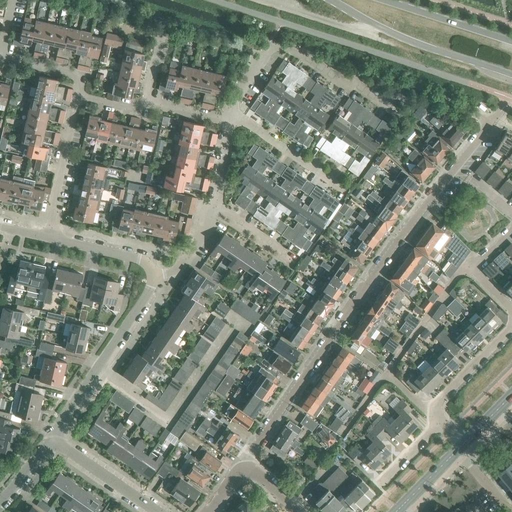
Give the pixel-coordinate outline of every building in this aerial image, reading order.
[(30,45),(31,40),(36,20),(24,18),(21,34),(15,32),(12,44),(23,47),(24,43),(30,45)] [(36,20),(31,40),(38,42),(37,45),(35,45),(33,57),(39,58),(47,23),(36,20)] [(53,45),(58,26),(47,23),(39,58),(45,59),(48,47),(46,47),(47,44),(53,45)] [(69,28),(58,26),(53,45),(60,47),(59,50),(58,50),(55,62),(61,63),(69,28)] [(69,49),(75,50),(76,50),(79,33),(80,33),(80,31),(69,28),(61,63),(67,65),(70,52),(68,52),(69,49)] [(76,69),(82,71),(91,36),(80,33),(79,33),(76,50),(75,50),(75,53),(81,54),(81,58),(79,57),(76,69)] [(109,46),(112,34),(106,33),(104,45),(109,46)] [(118,35),(112,34),(109,46),(110,46),(115,47),(118,35)] [(123,37),(118,35),(115,47),(120,49),(123,37)] [(91,36),(82,71),(89,72),(91,60),(90,60),(91,57),(97,58),(102,38),(91,36)] [(127,38),(124,50),(130,51),(133,39),(127,38)] [(133,39),(130,51),(136,52),(138,40),(133,39)] [(136,52),(141,54),(141,53),(144,42),(138,40),(136,52)] [(104,45),(101,56),(107,58),(110,46),(109,46),(104,45)] [(144,54),(141,53),(141,54),(136,52),(130,51),(124,50),(122,61),(146,66),(147,62),(143,61),(144,54)] [(266,84),(281,94),(298,69),(297,68),(298,67),(295,65),(294,66),(288,62),(288,63),(283,60),(277,69),(286,75),(281,83),(272,76),(266,84)] [(144,71),(146,66),(122,61),(119,72),(139,77),(140,70),(144,71)] [(176,90),(178,86),(177,86),(181,71),(180,71),(176,70),(177,67),(175,62),(171,61),(167,76),(162,74),(158,90),(169,92),(170,89),(176,90)] [(179,102),(185,103),(193,68),(181,66),(180,71),(181,71),(177,86),(178,86),(184,87),(183,90),(182,90),(179,102)] [(204,71),(193,68),(185,103),(191,105),(194,93),(192,92),(193,89),(199,91),(204,71)] [(291,89),(296,82),(305,88),(312,79),(307,76),(308,76),(302,72),(303,70),(300,68),(299,70),(298,69),(281,94),(295,103),(300,96),(291,89)] [(201,107),(207,109),(215,74),(204,71),(199,91),(206,92),(205,95),(204,95),(201,107)] [(117,83),(140,89),(142,84),(137,83),(139,77),(119,72),(117,83)] [(215,74),(207,109),(213,110),(216,98),(214,98),(215,94),(222,96),(226,76),(215,74)] [(36,87),(71,95),(73,89),(61,87),(60,88),(57,87),(59,80),(39,76),(36,87)] [(310,102),(300,96),(295,103),(309,113),(326,89),(325,88),(326,86),(323,84),(322,86),(316,82),(312,79),(305,88),(315,95),(310,102)] [(0,103),(5,105),(10,85),(11,81),(6,80),(5,82),(0,80),(0,103)] [(14,82),(11,93),(17,94),(18,90),(19,83),(14,82)] [(139,93),(140,89),(117,83),(114,82),(112,93),(108,93),(107,99),(119,102),(120,96),(131,99),(133,92),(139,93)] [(281,94),(266,84),(261,91),(271,98),(265,105),(256,99),(250,108),(254,111),(254,112),(260,116),(259,117),(262,119),(263,118),(264,118),(281,94)] [(70,101),(71,95),(36,87),(34,98),(51,102),(51,103),(53,103),(55,97),(58,97),(58,99),(70,101)] [(326,89),(309,113),(324,123),(329,116),(319,109),(325,102),(334,108),(340,99),(336,96),(336,95),(330,91),(331,90),(328,88),(327,89),(326,89)] [(11,93),(9,104),(17,106),(18,100),(19,95),(17,94),(11,93)] [(290,111),(295,103),(281,94),(264,118),(265,119),(264,121),(267,123),(268,121),(274,125),(278,128),(285,118),(275,112),(280,104),(290,111)] [(53,109),(50,109),(51,103),(51,102),(34,98),(31,98),(29,109),(64,117),(65,111),(53,108),(53,109)] [(329,120),(332,122),(346,132),(363,107),(362,106),(363,105),(360,103),(359,104),(354,100),(353,101),(349,98),(342,107),(352,113),(347,121),(335,112),(329,120)] [(295,103),(290,111),(299,117),(294,125),(285,118),(278,128),(283,130),(282,131),(288,135),(287,137),(290,139),(291,137),(292,138),(309,113),(295,103)] [(356,127),(361,120),(371,126),(377,117),(373,114),(367,110),(368,108),(365,106),(365,108),(363,107),(346,132),(360,141),(366,134),(356,127)] [(420,106),(414,114),(419,119),(426,111),(420,106)] [(62,123),(64,117),(29,109),(26,120),(46,124),(47,118),(51,119),(50,120),(62,123)] [(90,136),(96,137),(100,120),(101,118),(94,116),(95,113),(84,110),(81,122),(87,123),(85,135),(86,135),(85,135),(85,136),(85,137),(85,138),(86,138),(86,139),(87,139),(88,139),(89,139),(90,139),(90,138),(91,137),(90,136)] [(107,142),(113,113),(108,112),(106,121),(100,120),(96,137),(95,140),(107,142)] [(118,114),(113,113),(107,142),(118,145),(122,125),(116,124),(118,114)] [(318,131),(324,123),(309,113),(292,138),(293,139),(292,140),(295,142),(296,141),(302,145),(302,144),(307,147),(313,138),(304,132),(309,124),(318,131)] [(437,113),(433,117),(459,139),(461,136),(462,136),(465,133),(464,132),(465,131),(453,120),(449,124),(437,113)] [(413,115),(406,125),(412,130),(419,120),(413,115)] [(131,117),(128,127),(122,125),(118,145),(129,147),(136,118),(131,117)] [(366,134),(360,141),(375,151),(392,127),(391,126),(392,124),(389,122),(388,124),(382,120),(381,120),(377,117),(371,126),(380,133),(375,140),(366,134)] [(459,139),(433,117),(430,121),(438,128),(442,132),(439,136),(452,147),(453,145),(453,146),(457,142),(456,142),(459,139)] [(140,119),(136,118),(129,147),(140,150),(141,148),(140,148),(144,130),(138,129),(140,119)] [(48,132),(44,131),(46,124),(26,120),(24,131),(59,139),(60,133),(48,130),(48,132)] [(203,125),(183,121),(181,132),(216,140),(217,134),(205,131),(205,133),(201,132),(203,125)] [(329,156),(346,132),(332,122),(327,129),(336,136),(331,143),(322,137),(315,146),(320,149),(319,150),(325,154),(324,155),(327,157),(328,156),(329,156)] [(151,129),(145,128),(144,130),(140,148),(141,148),(152,150),(156,130),(157,126),(152,125),(151,129)] [(7,139),(9,128),(3,126),(1,138),(7,139)] [(410,136),(402,130),(398,134),(402,137),(406,141),(410,136)] [(435,134),(432,130),(427,135),(428,136),(425,140),(432,146),(443,156),(445,155),(446,155),(448,153),(448,151),(450,148),(436,136),(435,137),(434,135),(435,134)] [(57,145),(59,139),(24,131),(21,143),(28,144),(41,147),(41,146),(42,140),(45,141),(45,143),(57,145)] [(178,144),(180,144),(198,148),(199,142),(202,142),(202,144),(214,147),(216,140),(181,132),(178,144)] [(340,162),(344,165),(350,156),(341,150),(346,143),(355,149),(360,141),(346,132),(329,156),(330,157),(329,159),(332,161),(333,159),(339,163),(340,162)] [(509,154),(506,158),(506,159),(511,150),(511,135),(511,136),(511,137),(505,134),(506,132),(505,133),(504,133),(493,151),(501,156),(503,153),(505,154),(506,152),(509,154)] [(399,141),(402,137),(398,134),(390,143),(394,147),(398,150),(403,144),(399,141)] [(442,159),(442,158),(443,156),(432,146),(425,140),(418,148),(436,165),(439,161),(440,161),(442,159)] [(356,175),(358,176),(375,151),(360,141),(355,149),(365,156),(359,163),(350,156),(344,165),(348,168),(348,169),(353,173),(352,175),(355,177),(356,175)] [(394,147),(390,143),(384,151),(388,154),(394,147)] [(46,155),(48,148),(41,146),(41,147),(28,144),(25,155),(37,158),(35,163),(47,166),(50,156),(46,155)] [(178,155),(213,163),(214,157),(202,154),(202,156),(199,155),(200,148),(198,148),(180,144),(178,155)] [(246,186),(251,178),(268,153),(267,152),(268,151),(265,149),(264,150),(259,146),(258,147),(254,144),(247,153),(257,159),(252,167),(247,163),(236,179),(243,183),(246,185),(246,186)] [(408,157),(416,164),(428,174),(429,173),(430,173),(432,171),(432,169),(435,166),(423,156),(422,157),(414,150),(408,157)] [(276,173),(282,164),(278,161),(278,160),(272,156),(273,155),(270,152),(269,154),(268,153),(251,178),(265,188),(271,180),(261,174),(266,166),(276,173)] [(211,169),(213,163),(178,155),(175,166),(195,171),(196,164),(200,165),(199,167),(211,169)] [(86,168),(85,174),(105,179),(107,167),(88,163),(83,162),(82,167),(86,168)] [(490,169),(482,162),(475,172),(481,177),(490,169)] [(46,172),(47,166),(35,163),(34,170),(46,172)] [(286,167),(282,164),(276,173),(285,179),(280,187),(271,180),(265,188),(280,198),(297,173),(296,172),(297,171),(294,169),(293,170),(287,166),(286,167)] [(373,164),(368,171),(373,174),(378,168),(373,164)] [(427,176),(428,174),(416,164),(409,173),(421,183),(424,179),(425,179),(427,177),(427,176)] [(385,165),(383,169),(395,178),(413,192),(416,189),(418,188),(419,186),(419,185),(419,184),(400,169),(397,174),(385,165)] [(197,178),(194,177),(195,171),(175,166),(173,177),(208,185),(209,179),(197,177),(197,178)] [(368,181),(373,174),(368,171),(364,177),(368,181)] [(280,198),(294,207),(299,200),(289,193),(294,186),(304,192),(310,183),(306,180),(307,180),(301,176),(302,174),(299,172),(298,174),(297,173),(280,198)] [(494,172),(486,181),(493,187),(501,179),(502,178),(494,172)] [(102,190),(105,179),(85,174),(84,180),(79,179),(78,184),(102,190)] [(206,191),(208,185),(173,177),(166,175),(163,187),(183,192),(184,185),(195,187),(194,189),(206,191)] [(413,195),(413,194),(413,193),(413,192),(395,178),(392,182),(391,181),(390,182),(382,176),(379,179),(388,185),(408,200),(411,196),(412,196),(413,195)] [(0,198),(2,199),(1,203),(6,204),(11,181),(0,177),(0,198)] [(260,195),(265,188),(251,178),(246,186),(246,185),(242,191),(234,203),(235,203),(234,205),(237,207),(238,206),(244,209),(249,212),(255,203),(250,199),(251,197),(251,195),(250,194),(248,192),(251,189),(260,195)] [(12,201),(18,203),(22,183),(11,181),(6,204),(11,206),(12,201)] [(511,186),(506,181),(498,191),(505,196),(511,188),(511,186)] [(24,204),(23,211),(27,212),(33,188),(34,186),(22,183),(18,203),(24,204)] [(308,206),(299,200),(294,207),(308,217),(325,192),(324,192),(325,190),(322,188),(321,190),(315,186),(310,183),(304,192),(313,199),(308,206)] [(81,190),(80,196),(100,201),(102,190),(78,184),(77,189),(81,190)] [(385,189),(393,194),(390,198),(402,208),(402,207),(403,207),(405,205),(405,204),(408,200),(388,185),(385,189)] [(44,191),(33,188),(27,212),(32,213),(33,209),(40,211),(42,199),(48,201),(51,189),(45,187),(44,191)] [(265,188),(260,195),(269,202),(264,209),(255,203),(249,212),(253,215),(259,220),(258,221),(261,223),(262,222),(263,222),(280,198),(265,188)] [(363,191),(359,188),(354,195),(358,198),(363,191)] [(330,194),(327,192),(326,193),(325,192),(308,217),(322,227),(328,219),(318,213),(323,206),(333,212),(339,203),(334,200),(335,199),(329,195),(330,194)] [(183,201),(195,204),(196,198),(184,195),(183,201)] [(378,214),(391,223),(395,219),(394,218),(396,215),(376,200),(369,195),(366,198),(376,206),(373,210),(378,214)] [(100,201),(80,196),(78,202),(72,201),(71,206),(95,211),(97,212),(100,201)] [(379,197),(376,200),(396,215),(399,212),(400,212),(402,209),(402,208),(390,198),(387,203),(379,197)] [(288,215),(294,207),(280,198),(263,222),(264,223),(263,224),(266,227),(267,225),(272,229),(273,228),(277,231),(283,222),(274,216),(279,209),(288,215)] [(194,209),(195,204),(183,201),(182,206),(194,209)] [(344,203),(338,211),(343,215),(349,207),(344,203)] [(92,223),(95,211),(71,206),(70,211),(74,211),(72,218),(92,223)] [(181,212),(193,215),(194,209),(182,206),(181,212)] [(294,207),(288,215),(298,221),(293,229),(283,222),(277,231),(281,234),(281,235),(287,239),(286,240),(289,243),(290,241),(291,242),(308,217),(294,207)] [(122,210),(121,215),(120,220),(114,219),(111,231),(122,233),(123,230),(129,231),(130,229),(134,211),(133,211),(122,209),(122,210)] [(145,212),(134,209),(133,211),(134,211),(130,229),(136,230),(135,234),(140,235),(145,212)] [(338,222),(343,215),(338,211),(333,219),(338,222)] [(361,211),(358,214),(383,232),(386,229),(386,230),(390,225),(377,215),(374,220),(366,214),(361,211)] [(156,214),(145,212),(140,235),(145,237),(146,232),(152,234),(156,214)] [(363,229),(365,231),(377,240),(378,240),(379,239),(381,237),(380,236),(383,232),(358,214),(358,213),(355,217),(366,225),(363,229)] [(157,242),(161,243),(167,219),(168,217),(156,214),(152,234),(158,235),(157,242)] [(178,221),(190,224),(192,218),(180,216),(178,221)] [(317,235),(322,227),(308,217),(291,242),(292,243),(291,244),(294,246),(295,245),(301,249),(301,248),(306,251),(312,242),(303,236),(308,228),(317,235)] [(174,242),(176,233),(177,227),(178,222),(167,219),(161,243),(166,244),(167,240),(174,242)] [(189,230),(190,224),(178,221),(178,222),(177,227),(189,230)] [(427,229),(427,230),(426,232),(444,245),(457,255),(450,264),(456,269),(470,251),(446,225),(441,230),(432,223),(431,226),(430,225),(427,229)] [(177,227),(176,233),(188,235),(189,230),(177,227)] [(377,240),(365,231),(362,235),(354,229),(350,228),(348,230),(352,233),(372,248),(375,244),(376,244),(377,242),(377,240)] [(439,252),(444,245),(426,232),(425,233),(424,233),(421,237),(422,237),(421,239),(439,252)] [(218,251),(225,255),(235,241),(234,240),(235,239),(232,237),(231,238),(224,233),(210,254),(214,257),(218,251)] [(354,246),(366,255),(368,255),(369,253),(369,251),(372,248),(352,233),(349,236),(353,239),(350,242),(354,246)] [(363,259),(366,255),(354,246),(343,237),(340,241),(351,250),(348,254),(360,263),(362,262),(363,260),(363,259)] [(433,260),(439,252),(421,239),(419,240),(416,244),(416,245),(415,246),(433,260)] [(232,260),(227,266),(231,269),(245,248),(239,244),(240,242),(237,240),(236,241),(235,241),(225,255),(232,260)] [(314,249),(320,253),(324,249),(317,245),(314,249)] [(239,265),(246,270),(256,255),(255,255),(256,253),(253,251),(252,252),(245,248),(231,269),(235,271),(239,265)] [(410,251),(410,253),(408,256),(426,270),(429,266),(425,262),(428,258),(414,248),(413,249),(412,249),(410,251)] [(508,261),(500,254),(494,260),(502,269),(509,262),(508,261)] [(264,266),(267,263),(260,258),(261,256),(258,255),(257,256),(256,255),(246,270),(253,275),(248,281),(252,283),(252,284),(264,266)] [(301,264),(305,267),(311,259),(306,256),(301,264)] [(429,266),(426,270),(408,256),(406,259),(404,259),(403,261),(403,263),(402,263),(411,270),(416,274),(419,270),(428,277),(434,269),(429,266)] [(331,262),(334,264),(351,276),(354,271),(355,272),(357,268),(357,267),(345,259),(342,263),(333,258),(331,262)] [(14,288),(26,290),(33,263),(20,260),(17,275),(11,274),(6,292),(13,293),(14,288)] [(45,266),(33,263),(26,290),(38,293),(37,299),(43,301),(48,282),(42,281),(45,266)] [(331,268),(324,263),(322,267),(346,283),(349,279),(349,280),(352,276),(351,276),(334,264),(331,268)] [(398,269),(396,271),(415,285),(418,281),(409,274),(411,270),(402,263),(401,265),(400,265),(398,267),(398,269)] [(214,271),(203,264),(200,269),(210,276),(214,271)] [(297,269),(302,272),(305,267),(300,264),(297,269)] [(447,278),(449,279),(449,278),(456,269),(450,264),(444,273),(447,278)] [(483,270),(491,279),(498,272),(489,264),(483,270)] [(270,270),(264,266),(252,284),(252,283),(249,287),(253,289),(258,283),(264,288),(275,273),(274,272),(275,271),(272,269),(270,270)] [(331,278),(328,283),(340,291),(341,291),(342,290),(344,288),(343,287),(346,283),(322,267),(320,266),(317,269),(331,278)] [(53,290),(65,293),(70,272),(57,269),(54,282),(48,280),(48,282),(43,301),(43,303),(49,304),(53,290)] [(189,279),(188,280),(203,291),(205,292),(210,285),(214,288),(216,284),(195,270),(191,276),(189,276),(187,278),(189,279)] [(408,294),(415,285),(396,271),(394,275),(392,275),(391,277),(391,278),(390,280),(399,286),(408,294)] [(432,271),(428,277),(436,283),(441,278),(432,271)] [(76,300),(80,301),(82,301),(85,289),(79,287),(82,275),(70,272),(65,293),(77,296),(76,300)] [(276,274),(275,273),(264,288),(271,293),(267,299),(271,301),(285,280),(279,276),(279,274),(277,272),(276,274)] [(93,300),(102,302),(107,280),(94,277),(92,288),(86,287),(85,289),(82,301),(82,303),(92,306),(93,300)] [(340,291),(328,283),(326,281),(323,285),(313,278),(310,282),(335,299),(338,295),(339,295),(340,293),(340,291)] [(102,302),(104,302),(109,308),(119,310),(123,295),(117,294),(119,283),(107,280),(102,302)] [(185,285),(181,291),(185,294),(202,305),(204,302),(198,297),(203,291),(188,280),(187,281),(186,280),(184,283),(185,285)] [(333,302),(335,299),(310,282),(308,280),(305,284),(316,291),(313,295),(330,308),(334,303),(333,302)] [(404,294),(399,288),(389,281),(386,286),(384,286),(383,289),(383,290),(382,291),(399,302),(404,294)] [(511,282),(511,283),(509,281),(503,287),(511,296),(511,282)] [(293,294),(297,285),(290,282),(286,290),(293,294)] [(438,296),(443,289),(437,284),(433,290),(434,291),(438,296)] [(283,290),(278,297),(282,300),(287,293),(283,290)] [(402,305),(399,302),(382,291),(379,295),(378,295),(376,298),(376,299),(376,300),(385,307),(390,310),(393,305),(399,309),(402,305)] [(428,300),(432,303),(438,296),(434,291),(428,300)] [(325,314),(326,314),(329,309),(309,296),(306,300),(294,292),(292,296),(302,303),(323,317),(325,314)] [(206,308),(202,305),(185,294),(180,300),(179,300),(177,302),(178,303),(178,304),(192,314),(196,317),(201,311),(203,312),(206,308)] [(230,308),(235,312),(242,302),(237,298),(230,308)] [(464,308),(455,298),(450,303),(460,313),(464,308)] [(432,303),(426,299),(420,307),(425,311),(432,303)] [(371,305),(368,309),(379,316),(384,320),(390,310),(385,307),(376,300),(373,304),(371,305)] [(487,307),(479,315),(492,328),(500,320),(494,314),(499,310),(489,300),(484,305),(487,307)] [(227,313),(230,308),(220,301),(217,306),(227,313)] [(246,305),(242,302),(235,312),(240,315),(246,305)] [(302,303),(297,311),(317,325),(318,324),(319,325),(321,321),(320,321),(323,317),(302,303)] [(450,303),(446,307),(448,309),(456,317),(460,313),(450,303)] [(194,326),(187,321),(192,314),(178,304),(177,305),(175,304),(174,307),(175,308),(170,315),(191,329),(194,326)] [(448,309),(446,307),(443,304),(441,304),(439,307),(444,313),(448,309)] [(15,311),(3,308),(0,319),(0,320),(21,325),(24,313),(38,316),(39,310),(17,305),(15,311)] [(251,308),(250,308),(246,305),(240,315),(244,318),(251,308)] [(411,311),(418,316),(422,311),(416,305),(411,311)] [(213,311),(223,318),(227,313),(217,306),(213,311)] [(436,321),(444,313),(439,307),(432,316),(436,321)] [(244,318),(249,321),(256,311),(251,308),(244,318)] [(283,313),(291,319),(312,333),(315,329),(318,326),(317,325),(297,311),(294,315),(285,309),(283,313)] [(365,313),(365,315),(362,319),(376,328),(390,338),(391,338),(394,333),(381,324),(384,320),(379,316),(368,309),(365,313)] [(261,315),(256,311),(249,321),(254,325),(261,315)] [(47,312),(46,318),(63,322),(65,316),(47,312)] [(309,336),(312,333),(291,319),(283,313),(280,317),(292,325),(290,329),(306,341),(307,340),(308,340),(310,337),(309,336)] [(414,327),(415,328),(420,321),(410,314),(405,320),(407,322),(414,327)] [(189,333),(191,329),(170,315),(166,321),(164,321),(162,323),(164,324),(163,325),(178,335),(182,329),(189,333)] [(264,322),(268,326),(274,318),(269,315),(264,322)] [(479,315),(471,323),(484,336),(492,328),(479,315)] [(215,316),(212,321),(222,328),(225,323),(215,316)] [(359,324),(356,328),(366,335),(369,337),(376,328),(362,319),(362,320),(361,320),(359,323),(359,324)] [(19,338),(21,325),(0,320),(0,333),(9,336),(8,342),(13,343),(31,347),(33,341),(19,338)] [(219,333),(222,328),(212,321),(209,326),(219,333)] [(408,336),(415,328),(414,327),(407,322),(401,331),(408,336)] [(68,336),(86,340),(89,328),(71,323),(68,336)] [(476,344),(484,336),(471,323),(463,332),(476,344)] [(156,336),(177,350),(179,347),(173,342),(178,335),(163,325),(162,326),(161,325),(159,328),(160,329),(156,336)] [(216,337),(219,333),(209,326),(206,331),(216,337)] [(305,345),(304,344),(306,341),(290,329),(286,327),(284,330),(292,336),(289,340),(301,348),(302,348),(305,345)] [(359,345),(366,335),(356,328),(355,329),(354,330),(352,332),(352,333),(349,338),(359,345)] [(430,333),(425,328),(419,334),(425,339),(430,333)] [(444,328),(439,333),(458,351),(462,347),(468,353),(476,344),(463,332),(455,339),(444,328)] [(272,349),(292,362),(299,352),(279,338),(273,334),(269,340),(254,330),(251,335),(265,345),(266,344),(272,348),(272,349)] [(212,342),(216,337),(206,331),(202,335),(212,342)] [(239,332),(236,336),(245,343),(249,338),(239,332)] [(435,338),(446,349),(438,357),(451,369),(459,361),(453,355),(458,351),(439,333),(435,338)] [(83,353),(86,340),(68,336),(65,349),(83,353)] [(174,354),(177,350),(156,336),(151,342),(150,342),(148,344),(149,345),(148,346),(163,356),(168,350),(174,354)] [(242,348),(245,343),(236,336),(232,341),(242,348)] [(211,344),(201,337),(198,342),(207,349),(211,344)] [(399,344),(391,338),(390,338),(383,347),(392,353),(399,344)] [(11,350),(13,343),(8,342),(0,339),(0,352),(5,353),(6,349),(11,350)] [(239,352),(242,348),(232,341),(229,346),(239,352)] [(40,342),(39,349),(52,352),(54,345),(40,342)] [(198,342),(194,347),(204,354),(207,349),(198,342)] [(165,368),(158,363),(163,356),(148,346),(148,347),(146,346),(144,349),(146,350),(141,357),(158,368),(158,369),(162,372),(165,368)] [(226,350),(236,357),(239,352),(229,346),(226,350)] [(194,347),(191,352),(201,358),(204,354),(194,347)] [(343,347),(335,357),(346,365),(355,371),(362,361),(343,347)] [(36,368),(42,369),(63,374),(64,372),(66,373),(68,364),(66,364),(66,362),(51,359),(52,352),(39,349),(37,348),(35,355),(38,356),(36,368)] [(377,366),(381,359),(365,348),(360,355),(377,366)] [(233,362),(236,357),(226,350),(223,355),(233,362)] [(253,362),(261,368),(275,377),(280,370),(284,374),(285,372),(286,372),(288,370),(288,368),(291,364),(274,351),(267,361),(263,359),(261,362),(256,359),(253,362)] [(198,363),(201,358),(191,352),(188,356),(198,363)] [(155,372),(158,369),(158,368),(141,357),(137,354),(133,360),(131,360),(129,362),(131,363),(130,364),(144,375),(149,368),(155,372)] [(232,362),(233,362),(223,355),(220,359),(229,366),(230,364),(232,362)] [(342,371),(346,365),(335,357),(329,367),(339,375),(343,378),(344,378),(346,374),(342,371)] [(443,377),(451,369),(438,357),(430,365),(443,377)] [(196,365),(186,358),(183,363),(193,370),(196,365)] [(226,370),(229,366),(220,359),(217,364),(226,371),(227,371),(226,370)] [(383,371),(388,364),(381,359),(377,366),(383,371)] [(190,375),(193,370),(183,363),(180,368),(190,375)] [(146,386),(140,382),(144,375),(130,364),(129,365),(128,364),(126,367),(127,369),(123,375),(143,390),(146,386)] [(223,375),(225,373),(226,371),(217,364),(213,369),(223,375)] [(236,368),(230,364),(229,366),(226,370),(227,371),(226,371),(225,373),(226,374),(230,376),(236,368)] [(422,373),(435,386),(443,377),(430,365),(422,373)] [(343,378),(339,375),(329,367),(327,366),(323,372),(324,373),(322,377),(332,384),(336,387),(343,378)] [(180,368),(177,373),(186,379),(190,375),(180,368)] [(253,380),(272,393),(278,385),(272,381),(275,377),(261,368),(256,375),(250,372),(247,376),(253,380)] [(60,386),(63,374),(42,369),(39,381),(60,386)] [(220,380),(223,375),(213,369),(210,373),(220,380)] [(183,384),(186,379),(177,373),(173,377),(183,384)] [(207,378),(217,385),(220,380),(210,373),(207,378)] [(427,394),(435,386),(422,373),(417,378),(413,374),(406,382),(417,393),(421,388),(427,394)] [(232,378),(230,376),(226,374),(221,382),(226,386),(232,378)] [(16,382),(16,383),(34,387),(36,380),(20,376),(19,383),(16,382)] [(333,393),(329,390),(332,384),(322,377),(320,376),(316,381),(318,382),(315,387),(325,394),(340,404),(342,401),(333,394),(333,393)] [(366,394),(373,384),(370,381),(365,377),(357,387),(362,391),(366,394)] [(214,389),(217,385),(207,378),(204,382),(214,389)] [(172,379),(168,385),(178,391),(182,386),(172,379)] [(266,401),(272,393),(253,380),(247,388),(266,401)] [(211,394),(212,391),(214,389),(204,382),(201,387),(211,394)] [(21,390),(18,402),(40,407),(42,395),(33,393),(34,387),(16,383),(15,389),(21,390)] [(175,396),(178,391),(168,385),(165,390),(175,396)] [(207,398),(211,394),(201,387),(197,392),(207,398)] [(318,404),(325,394),(315,387),(308,397),(318,404)] [(260,410),(266,401),(247,388),(244,392),(239,389),(236,393),(260,410)] [(109,400),(114,403),(121,393),(116,390),(109,400)] [(165,390),(162,394),(171,401),(175,396),(165,390)] [(366,394),(362,391),(357,397),(361,400),(366,394)] [(194,396),(204,403),(207,398),(197,392),(194,396)] [(114,403),(119,406),(125,397),(121,393),(114,403)] [(148,393),(145,398),(155,405),(158,399),(148,393)] [(235,405),(254,418),(260,410),(236,393),(235,393),(233,396),(238,400),(235,405)] [(158,399),(168,406),(171,401),(162,394),(158,399)] [(201,408),(204,403),(194,396),(191,401),(201,408)] [(123,410),(130,400),(125,397),(119,406),(123,410)] [(316,417),(323,407),(318,404),(308,397),(301,407),(316,417)] [(168,406),(158,399),(155,405),(164,411),(168,406)] [(399,415),(395,419),(409,433),(417,425),(409,417),(408,417),(406,415),(411,409),(402,399),(393,408),(399,415)] [(135,403),(130,400),(123,410),(128,413),(135,403)] [(188,405),(198,412),(201,408),(191,401),(188,405)] [(15,415),(37,420),(40,407),(18,402),(15,415)] [(230,418),(246,429),(253,420),(230,404),(226,409),(230,411),(227,415),(230,418)] [(188,405),(185,410),(195,417),(198,412),(188,405)] [(334,415),(336,417),(343,421),(347,416),(348,417),(349,417),(349,416),(350,416),(352,413),(346,408),(341,405),(334,415)] [(132,421),(139,411),(134,408),(128,418),(132,421)] [(97,438),(98,439),(108,424),(101,419),(106,413),(102,410),(87,431),(94,436),(93,437),(96,439),(97,438)] [(195,417),(185,410),(176,423),(186,430),(195,417)] [(0,411),(0,417),(10,420),(11,414),(0,411)] [(144,414),(139,411),(132,421),(137,424),(144,414)] [(317,423),(305,415),(300,423),(312,431),(317,423)] [(144,429),(151,419),(146,416),(140,426),(144,429)] [(10,420),(0,417),(0,437),(16,441),(19,428),(7,426),(8,420),(11,421),(11,420),(10,420)] [(333,421),(339,426),(343,421),(336,417),(333,421)] [(211,422),(205,418),(202,422),(208,426),(209,426),(211,422)] [(392,433),(392,434),(400,442),(409,433),(395,419),(390,424),(384,418),(375,427),(385,436),(390,431),(392,433)] [(156,423),(151,419),(144,429),(149,432),(156,423)] [(279,434),(299,448),(302,444),(295,439),(302,429),(289,421),(286,426),(285,425),(279,434)] [(121,428),(123,425),(119,422),(115,429),(108,424),(98,439),(99,439),(98,441),(101,443),(102,441),(108,446),(109,446),(121,428)] [(206,430),(208,426),(202,422),(199,425),(206,430)] [(226,427),(223,431),(211,422),(209,426),(213,429),(218,432),(234,444),(236,441),(238,441),(239,439),(238,438),(240,436),(226,427)] [(154,436),(161,426),(156,423),(149,432),(154,436)] [(183,434),(184,432),(186,430),(176,423),(173,427),(183,434)] [(324,425),(316,432),(323,440),(320,443),(325,448),(335,440),(336,442),(341,437),(335,432),(324,425)] [(232,449),(231,447),(234,444),(218,432),(213,429),(209,426),(208,426),(206,430),(218,439),(215,443),(228,452),(229,451),(231,451),(232,449)] [(173,427),(170,432),(179,439),(183,434),(173,427)] [(379,442),(385,436),(375,427),(366,435),(372,442),(368,446),(382,461),(391,452),(383,444),(382,444),(381,444),(379,442)] [(124,431),(121,428),(109,446),(108,446),(106,449),(113,453),(112,455),(115,457),(116,456),(117,456),(127,442),(120,437),(124,431)] [(169,432),(170,432),(165,429),(158,438),(163,442),(169,432)] [(183,434),(179,439),(179,440),(194,451),(201,441),(186,430),(184,432),(183,434)] [(302,450),(299,448),(279,434),(273,443),(273,444),(270,449),(283,458),(291,446),(294,448),(293,450),(301,455),(304,451),(302,450)] [(13,454),(16,441),(0,437),(0,456),(7,459),(7,458),(2,457),(3,451),(13,454)] [(138,440),(134,446),(127,442),(117,456),(118,457),(117,458),(120,460),(121,459),(127,464),(142,443),(138,440)] [(145,445),(142,443),(127,464),(134,468),(133,470),(136,472),(137,470),(138,471),(148,456),(141,451),(145,445)] [(365,461),(373,469),(382,461),(368,446),(363,451),(357,445),(348,454),(358,464),(363,458),(365,460),(365,461)] [(198,460),(207,449),(202,446),(194,456),(198,460)] [(199,461),(200,462),(214,471),(215,470),(216,470),(218,468),(218,466),(221,461),(212,455),(212,454),(207,450),(199,461)] [(300,459),(315,470),(320,463),(305,453),(300,459)] [(159,455),(155,461),(148,456),(138,471),(139,472),(138,473),(141,475),(142,474),(148,478),(163,457),(159,455)] [(197,467),(200,462),(199,461),(191,455),(188,460),(194,464),(185,475),(202,487),(203,486),(205,486),(207,483),(206,482),(210,476),(197,467)] [(156,473),(163,477),(164,478),(168,471),(176,477),(179,472),(164,461),(156,473)] [(511,462),(505,469),(503,470),(503,471),(500,473),(509,484),(508,485),(511,489),(511,488),(511,462)] [(322,483),(321,483),(320,483),(319,483),(318,483),(311,491),(319,499),(315,503),(316,503),(320,507),(319,508),(320,509),(320,508),(323,511),(342,511),(346,508),(346,507),(346,508),(344,506),(348,503),(354,509),(355,509),(354,508),(358,505),(361,508),(361,507),(369,499),(370,499),(370,498),(369,497),(374,493),(375,493),(361,480),(344,498),(340,495),(337,499),(331,493),(348,476),(338,467),(322,483)] [(48,496),(53,490),(60,494),(70,480),(69,479),(70,478),(67,476),(65,477),(59,472),(45,493),(48,496)] [(71,480),(70,480),(60,494),(66,499),(62,505),(66,508),(80,487),(74,483),(74,481),(72,479),(71,480)] [(180,479),(170,493),(189,506),(199,492),(180,479)] [(86,491),(80,487),(66,508),(69,510),(71,508),(76,511),(78,511),(81,509),(91,494),(90,493),(91,492),(88,490),(86,491)] [(93,493),(92,495),(91,494),(81,509),(78,511),(99,511),(103,507),(99,505),(101,502),(95,497),(95,495),(93,493)] [(40,500),(36,505),(46,511),(47,511),(50,507),(40,500)] [(238,508),(236,510),(238,511),(261,511),(258,508),(254,511),(245,502),(244,503),(242,502),(236,507),(238,508)]
